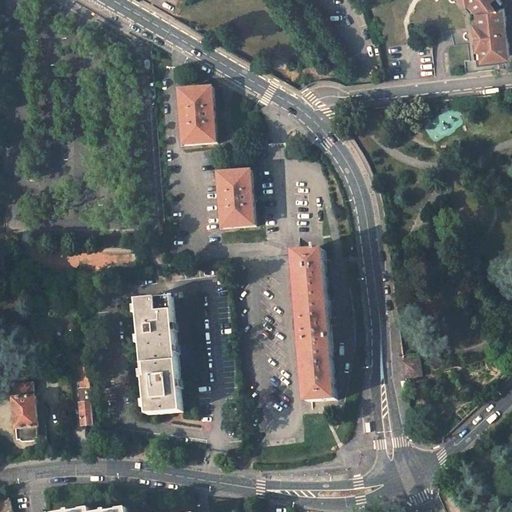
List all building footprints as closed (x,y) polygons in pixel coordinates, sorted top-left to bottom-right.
[(459,0),(467,11),(471,8),(476,14),(482,22),(482,30),(483,38),(480,38),(481,55),(485,54),(486,62),(487,68),(487,70),(497,69),(511,67),(511,57),(510,41),(508,19),(505,19),(499,19),(505,15),(503,12),(500,8),(502,7),(497,0),(459,0)] [(214,88),(182,91),(187,146),(219,143),(214,88)] [(253,171),(221,174),(225,229),(257,227),(253,171)] [(327,252),(300,253),(312,402),(338,400),(327,252)] [(174,298),(140,301),(145,365),(180,362),(177,335),(174,298)] [(420,359),(404,361),(406,377),(423,375),(420,359)] [(180,362),(145,365),(150,416),(184,412),(183,395),(182,388),(180,370),(180,362)] [(89,366),(79,367),(81,388),(91,388),(89,366)] [(34,383),(15,385),(16,398),(14,398),(17,431),(18,431),(19,440),(25,440),(25,442),(35,441),(37,439),(41,438),(41,448),(42,448),(43,458),(48,457),(47,448),(48,447),(46,418),(48,415),(48,408),(45,406),(38,406),(37,397),(36,397),(34,383)] [(81,388),(79,389),(81,403),(92,403),(91,388),(81,388)] [(92,403),(81,403),(83,426),(94,425),(92,403)] [(13,511),(11,501),(0,503),(0,511),(13,511)]
